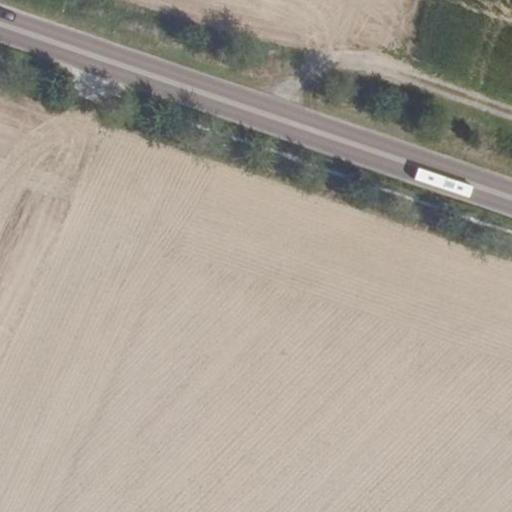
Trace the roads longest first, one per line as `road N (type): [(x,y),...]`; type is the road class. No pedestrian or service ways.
road 1 (secondary): [(511,198),(120,64)]
road 2 (secondary): [(120,64),(0,18)]
road 3 (secondary): [(0,32),(120,64)]
